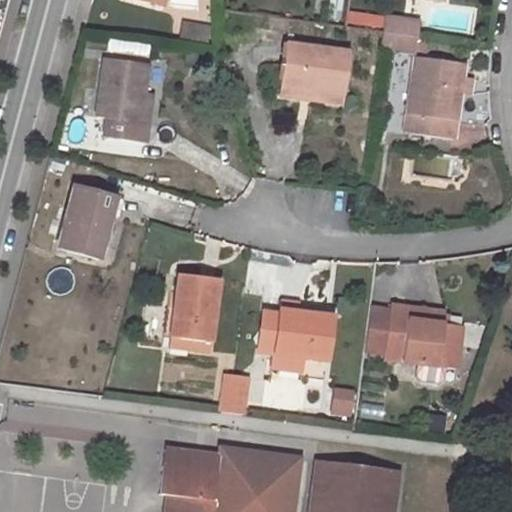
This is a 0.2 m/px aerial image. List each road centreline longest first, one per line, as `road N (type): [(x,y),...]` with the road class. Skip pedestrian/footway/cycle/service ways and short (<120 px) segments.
road 1 (residential): [(217,218),(318,242),(444,244),(511,231)]
road 2 (residential): [(39,0),(0,163)]
